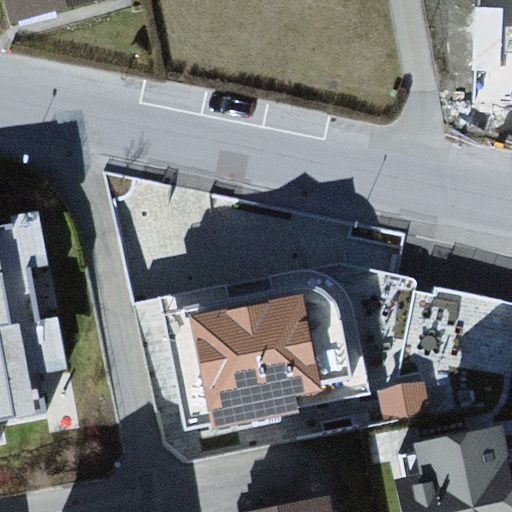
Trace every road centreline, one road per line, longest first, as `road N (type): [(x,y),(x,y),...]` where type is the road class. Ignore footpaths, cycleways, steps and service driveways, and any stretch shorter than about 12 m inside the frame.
road 1 (residential): [(511,210),(44,112)]
road 2 (residential): [(44,112),(88,180),(158,495)]
road 3 (residential): [(511,413),(158,495)]
